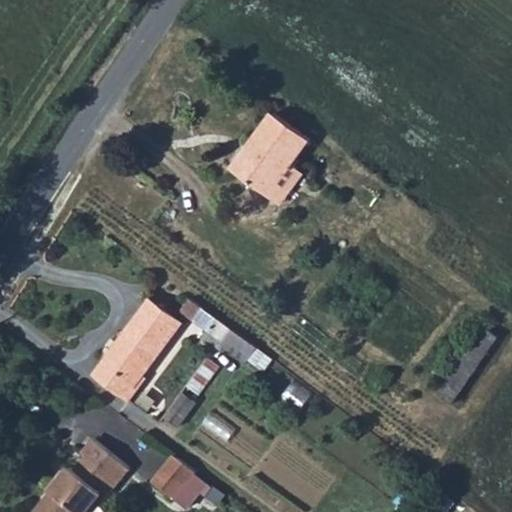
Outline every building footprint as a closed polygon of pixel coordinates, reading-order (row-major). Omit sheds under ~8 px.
[(274,111),(231,169),(268,197),(274,191),(288,202),(307,178),(292,167),(312,140),(274,111)] [(288,202),(274,191),(268,197),(284,209),(288,202)] [(424,248),(470,281),(489,255),(444,221),(424,248)] [(112,363),(107,359),(93,377),(129,405),(144,388),(137,382),(181,329),(152,304),(120,342),(125,346),(112,363)] [(204,312),(196,323),(206,331),(215,321),(204,312)] [(263,359),(215,321),(206,331),(254,368),(263,359)] [(127,470),(91,437),(78,451),(82,454),(65,472),(48,491),(36,505),(43,511),(103,511),(104,511),(92,501),(99,493),(103,496),(127,470)] [(197,477),(176,460),(160,479),(182,496),(197,477)] [(40,485),(48,491),(65,472),(58,465),(40,485)]
